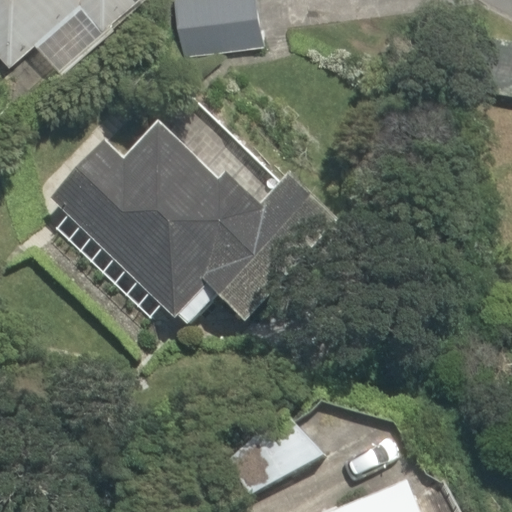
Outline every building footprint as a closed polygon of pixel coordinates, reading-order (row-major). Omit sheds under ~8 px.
[(128,0),(0,0),(0,50),(9,61),(78,0),(89,0),(104,19),(128,0)] [(253,0),(166,0),(165,0),(183,69),(266,48),(253,0)] [(215,180),(161,128),(126,164),(105,144),(55,197),(66,207),(62,212),(186,331),(217,298),(248,328),(345,227),(296,180),(266,212),(223,171),(215,180)] [(292,408),(229,448),(257,494),(321,454),(292,408)] [(417,511),(403,472),(290,511),(417,511)]
